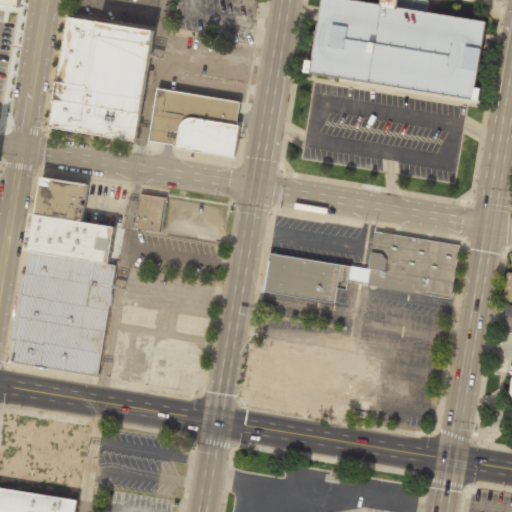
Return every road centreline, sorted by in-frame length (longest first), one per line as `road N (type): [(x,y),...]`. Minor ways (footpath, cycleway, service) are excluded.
road 1 (residential): [(20,149),(511,233)]
road 2 (primary): [(284,0),(216,421)]
road 3 (primary): [(216,421),(511,469)]
road 4 (residential): [(45,0),(0,272)]
road 5 (tertiary): [(0,386),(216,421)]
